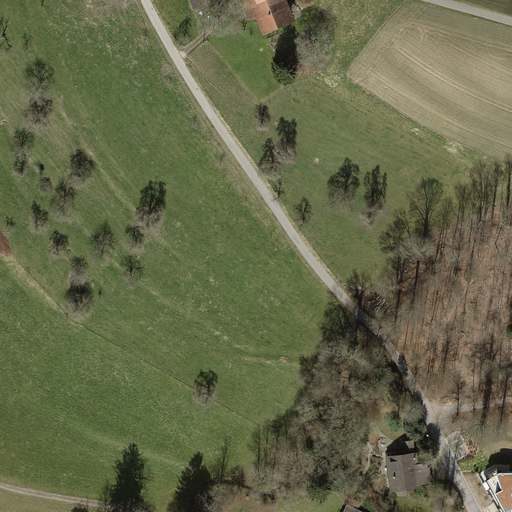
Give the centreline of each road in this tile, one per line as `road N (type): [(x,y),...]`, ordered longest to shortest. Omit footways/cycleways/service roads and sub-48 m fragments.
road 1 (unclassified): [(146,0),(272,216),(407,373)]
road 2 (residential): [(407,373),(475,511)]
road 3 (track): [(0,484),(142,511)]
